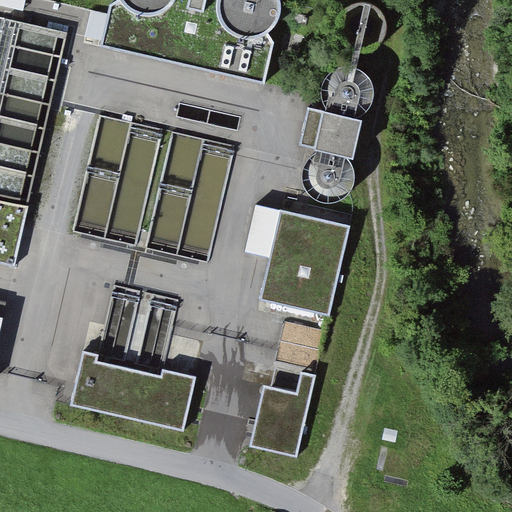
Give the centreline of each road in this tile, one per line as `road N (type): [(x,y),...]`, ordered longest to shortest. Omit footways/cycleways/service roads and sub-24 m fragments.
road 1 (residential): [(308,511),(206,470),(0,424)]
road 2 (unknown): [(229,278),(206,470)]
